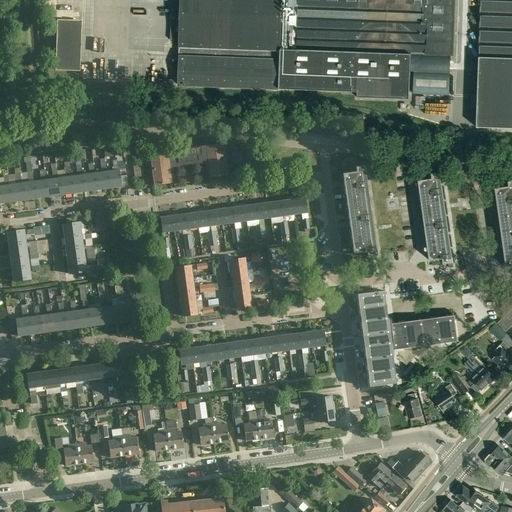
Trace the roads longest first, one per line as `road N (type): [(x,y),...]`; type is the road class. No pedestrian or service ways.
road 1 (residential): [(325,148),(0,113)]
road 2 (residential): [(52,215),(326,177)]
road 3 (residential): [(100,485),(360,446)]
road 4 (residential): [(511,170),(325,148)]
road 5 (residential): [(5,357),(117,337),(130,348),(163,343),(175,332)]
road 6 (residential): [(338,283),(479,269)]
road 7 (residential): [(230,325),(285,318),(284,311),(342,311)]
